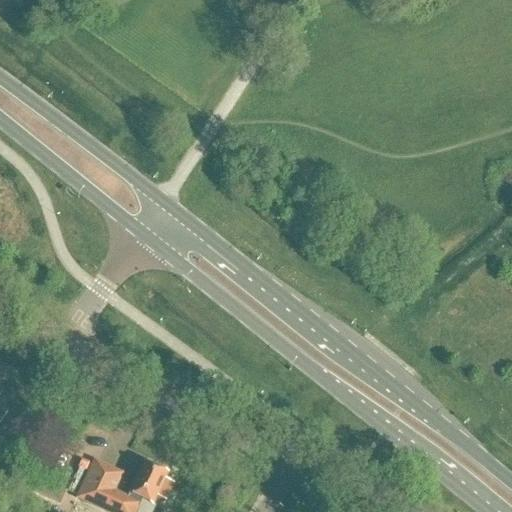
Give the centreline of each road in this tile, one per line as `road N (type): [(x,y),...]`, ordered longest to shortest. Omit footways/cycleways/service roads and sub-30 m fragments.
road 1 (secondary): [(511,483),(163,205)]
road 2 (secondary): [(141,236),(484,511)]
road 3 (unclassified): [(278,469),(260,449),(165,408),(63,337)]
road 4 (secondary): [(163,205),(0,81)]
road 5 (secondary): [(0,121),(141,236)]
road 6 (residential): [(278,469),(303,469),(414,511)]
road 7 (unclassified): [(141,236),(63,337)]
